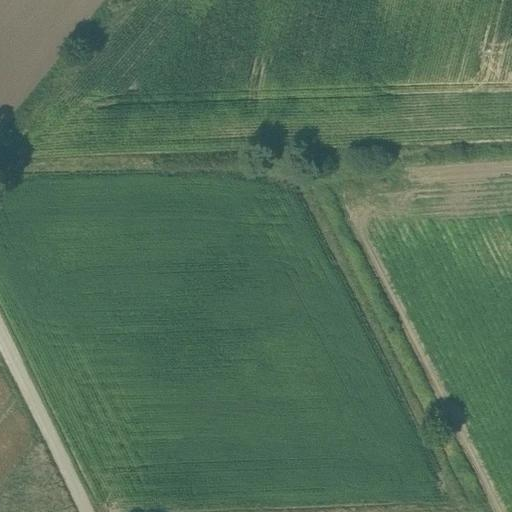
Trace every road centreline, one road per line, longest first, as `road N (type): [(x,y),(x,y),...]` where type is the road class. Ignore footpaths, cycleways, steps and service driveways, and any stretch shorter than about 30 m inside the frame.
road 1 (track): [(0,339),(80,511)]
road 2 (track): [(0,99),(89,0)]
